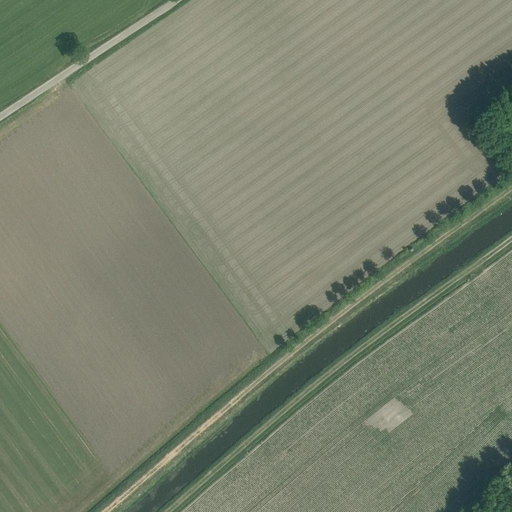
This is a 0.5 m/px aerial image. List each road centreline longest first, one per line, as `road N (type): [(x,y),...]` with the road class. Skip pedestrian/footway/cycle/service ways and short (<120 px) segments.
road 1 (track): [(117,511),(369,298),(511,192)]
road 2 (track): [(167,511),(360,348),(511,239)]
road 3 (unclassified): [(0,114),(172,0)]
